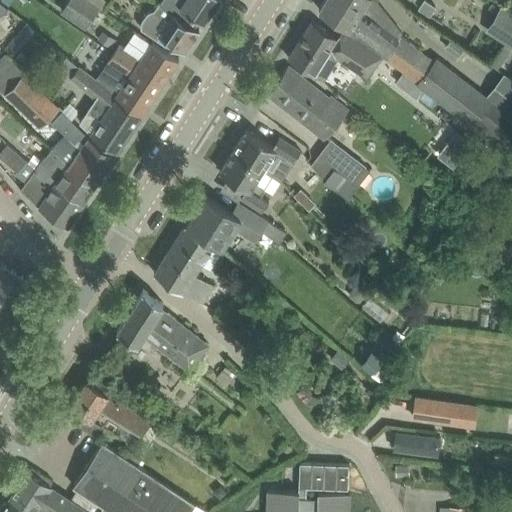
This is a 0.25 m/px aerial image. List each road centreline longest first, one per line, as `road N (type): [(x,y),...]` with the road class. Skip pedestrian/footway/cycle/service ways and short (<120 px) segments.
road 1 (residential): [(396,511),(363,452),(309,429),(248,353),(114,252)]
road 2 (tertiary): [(114,252),(272,0)]
road 3 (tertiary): [(0,432),(91,286)]
road 4 (residential): [(91,286),(0,201)]
